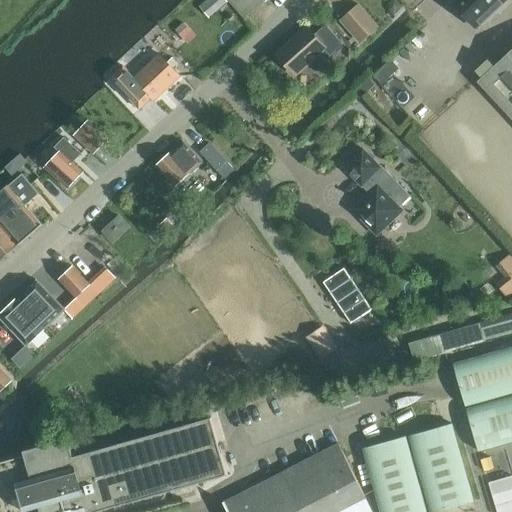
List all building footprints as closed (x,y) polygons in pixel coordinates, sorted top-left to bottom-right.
[(207,0),(200,6),(209,17),(227,1),(226,0),(207,0)] [(389,9),(394,14),(402,6),(395,0),(392,0),(389,3),(389,9)] [(455,0),(453,2),(476,27),(505,0),(455,0)] [(362,41),(375,29),(378,26),(358,4),(342,19),(362,41)] [(167,23),(175,31),(185,21),(178,14),(167,23)] [(277,54),(295,74),(305,65),(308,65),(317,58),(317,54),(324,48),(330,55),(343,44),(326,25),(314,35),(307,27),(277,54)] [(181,76),(168,62),(160,54),(173,42),(159,29),(147,40),(160,54),(133,78),(154,101),(181,76)] [(511,49),(478,81),(511,118),(511,49)] [(81,150),(90,159),(113,137),(104,128),(81,150)] [(157,166),(176,187),(202,162),(184,142),(172,153),(171,152),(157,166)] [(199,151),(216,170),(224,178),(234,169),(209,142),(199,151)] [(45,166),(68,188),(83,172),(69,160),(73,156),(64,147),(60,151),(59,151),(45,166)] [(344,167),(362,185),(363,185),(370,193),(366,197),(371,202),(358,214),(377,233),(401,210),(398,207),(410,196),(381,166),(380,167),(363,149),(344,167)] [(16,180),(23,189),(33,180),(26,171),(16,180)] [(8,185),(0,192),(0,220),(20,244),(42,224),(8,185)] [(104,230),(113,241),(129,226),(119,216),(104,230)] [(0,220),(0,260),(20,244),(0,220)] [(511,296),(511,295),(511,258),(493,277),(511,296)] [(90,285),(72,265),(59,278),(77,297),(90,285)] [(344,268),(323,282),(351,323),(372,309),(344,268)] [(18,298),(45,327),(64,309),(37,280),(18,298)] [(0,314),(0,316),(26,345),(30,341),(30,342),(45,329),(44,328),(45,327),(18,298),(16,299),(16,298),(2,312),(0,314)] [(511,319),(481,328),(485,340),(511,332),(511,319)] [(480,322),(411,343),(416,360),(485,340),(481,328),(480,322)] [(321,327),(306,337),(313,347),(328,337),(321,327)] [(313,347),(320,359),(336,349),(328,337),(313,347)] [(511,392),(511,346),(454,363),(466,406),(511,392)] [(24,347),(12,358),(21,367),(32,356),(24,347)] [(478,450),(511,440),(511,394),(466,407),(478,450)] [(176,410),(178,418),(209,409),(206,401),(176,410)] [(73,456),(69,442),(68,438),(23,450),(25,455),(0,461),(0,511),(93,511),(227,474),(211,417),(73,456)] [(476,499),(455,422),(412,433),(433,510),(476,499)] [(408,434),(364,446),(382,511),(426,511),(429,511),(408,434)] [(373,511),(340,443),(224,502),(228,511),(373,511)] [(511,475),(505,448),(479,455),(494,511),(511,507),(511,475)]
